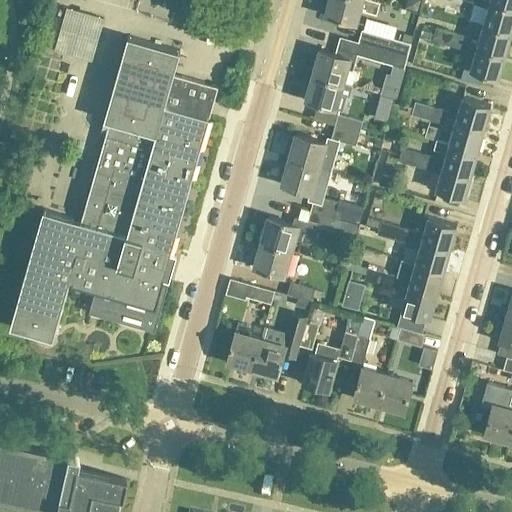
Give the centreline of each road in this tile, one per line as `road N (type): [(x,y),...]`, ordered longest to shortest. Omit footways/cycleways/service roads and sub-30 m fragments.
road 1 (residential): [(290,0),(169,430)]
road 2 (residential): [(419,492),(511,163)]
road 3 (residential): [(169,430),(419,492)]
road 4 (residential): [(169,430),(0,387)]
